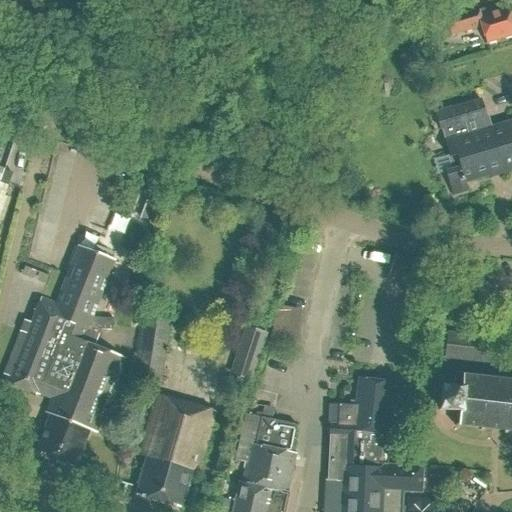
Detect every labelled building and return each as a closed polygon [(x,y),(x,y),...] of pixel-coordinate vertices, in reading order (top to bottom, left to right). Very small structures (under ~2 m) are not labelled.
[(492,13),(491,7),(479,10),(479,9),(447,18),(452,36),(481,28),(485,42),(511,33),(511,28),(507,9),(492,13)] [(426,30),(441,26),(438,14),(423,18),(426,30)] [(436,112),(441,131),(453,170),(445,172),(452,196),(468,191),(466,183),(497,173),(498,176),(511,171),(511,120),(488,128),(484,116),(480,100),(450,109),(450,108),(436,112)] [(156,221),(158,203),(147,202),(141,219),(156,221)] [(31,268),(67,273),(72,237),(37,232),(31,268)] [(91,317),(101,292),(114,260),(78,246),(55,304),(40,298),(26,334),(20,331),(1,381),(39,395),(40,393),(52,398),(46,413),(50,415),(35,452),(74,468),(89,431),(95,433),(124,358),(94,346),(100,329),(111,330),(113,320),(91,317)] [(413,284),(417,269),(394,262),(389,277),(413,284)] [(290,352),(299,313),(280,308),(271,347),(290,352)] [(242,328),(235,353),(257,360),(265,335),(242,328)] [(160,389),(166,333),(143,330),(136,386),(160,389)] [(498,365),(500,339),(457,335),(447,334),(444,360),(474,363),(472,377),(466,376),(462,372),(459,374),(463,379),(463,381),(454,380),(453,389),(441,388),(439,412),(460,414),(459,422),(455,425),(456,428),(461,424),(481,427),(481,428),(481,431),(484,431),(484,429),(485,428),(491,428),(505,429),(505,431),(505,434),(508,434),(508,432),(509,430),(511,430),(511,377),(510,378),(510,381),(499,380),(489,379),(489,375),(486,375),(486,378),(481,378),(482,372),(482,364),(498,365)] [(325,480),(323,511),(400,511),(402,491),(420,492),(421,470),(422,468),(398,467),(388,466),(389,435),(387,435),(389,414),(393,382),(359,378),(355,406),(340,406),(339,425),(331,425),(328,480),(325,480)] [(180,508),(191,469),(202,454),(214,412),(157,395),(140,455),(146,457),(135,496),(180,508)] [(226,465),(245,469),(242,483),(239,482),(232,511),(284,511),(289,494),(287,493),(296,454),(292,453),(298,428),(238,414),(226,465)] [(120,452),(121,441),(111,439),(110,451),(120,452)] [(219,499),(215,511),(227,511),(230,501),(219,499)]
